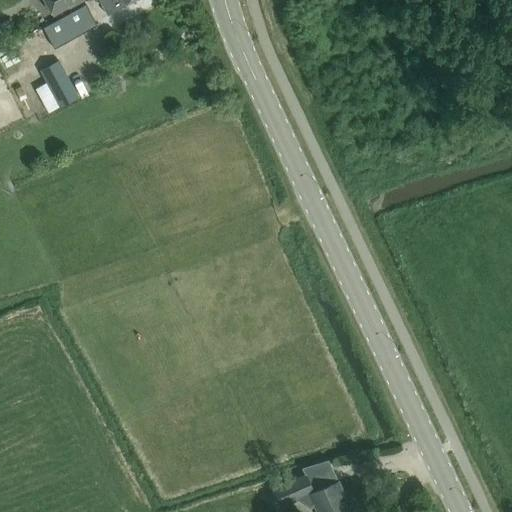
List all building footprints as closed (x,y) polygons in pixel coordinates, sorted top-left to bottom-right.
[(21,0),(28,17),(46,10),(41,0),(21,0)] [(43,0),(43,1),(48,9),(52,11),(55,15),(82,0),(43,0)] [(99,0),(107,16),(136,0),(99,0)] [(97,27),(85,5),(43,28),(55,50),(97,27)] [(9,19),(0,23),(0,45),(18,36),(9,19)] [(59,61),(39,71),(59,108),(78,97),(59,61)] [(310,509),(316,507),(317,511),(359,511),(360,511),(355,499),(352,499),(346,501),(338,482),(314,493),(306,476),(275,490),(282,507),(296,500),(310,509)]
